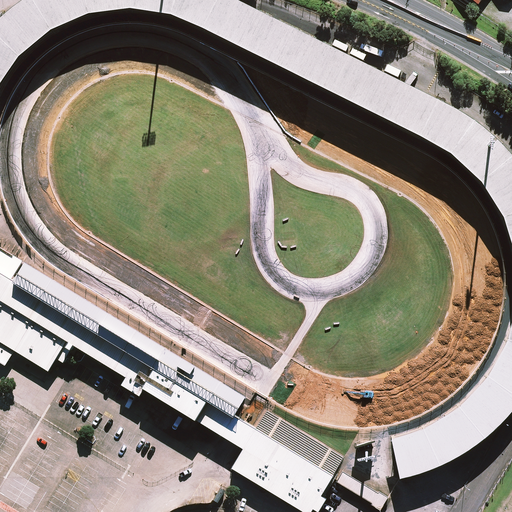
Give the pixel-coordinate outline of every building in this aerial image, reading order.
[(0,97),(1,94),(25,60),(57,33),(94,17),(135,12),(176,18),(207,32),(423,139),(452,156),(483,184),(506,219),(511,240),(511,330),(509,342),(490,378),(461,408),(426,429),(394,440),(402,480),(421,475),(442,467),(466,453),(475,448),(486,440),(507,420),(511,413),(511,156),(497,142),(477,124),(461,114),(441,103),(404,85),(232,0),(34,0),(13,15),(0,27),(0,97)] [(64,365),(75,347),(87,327),(13,281),(23,264),(0,251),(0,344),(49,374),(58,361),(64,365)] [(87,327),(75,347),(129,379),(124,386),(143,397),(147,390),(234,443),(245,449),(257,429),(246,423),(237,417),(87,327)] [(257,429),(245,449),(233,469),(303,511),(313,511),(315,510),(317,511),(320,511),(328,499),(323,496),(333,480),(335,477),(257,429)] [(343,472),(337,483),(358,495),(372,503),(371,506),(380,511),(389,497),(380,491),(378,493),(343,472)] [(225,493),(220,490),(212,502),(217,505),(225,493)]
